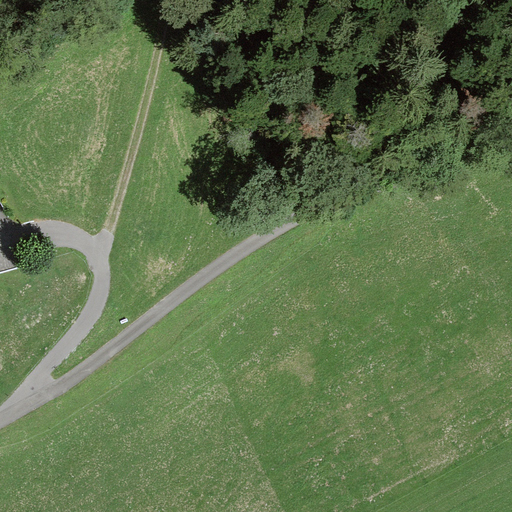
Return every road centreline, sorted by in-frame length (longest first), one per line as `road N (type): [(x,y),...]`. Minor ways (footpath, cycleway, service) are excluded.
road 1 (unclassified): [(511,134),(366,189),(263,241),(0,424)]
road 2 (track): [(99,260),(119,214),(163,0)]
road 3 (track): [(2,423),(101,301),(99,260)]
